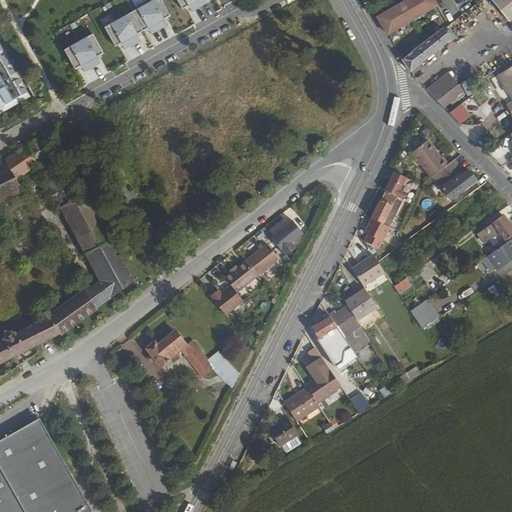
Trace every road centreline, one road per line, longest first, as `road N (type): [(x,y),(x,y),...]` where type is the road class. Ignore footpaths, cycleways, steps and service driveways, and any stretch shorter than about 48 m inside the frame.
road 1 (tertiary): [(363,172),(192,511)]
road 2 (unclassified): [(174,286),(319,169),(340,164),(363,172)]
road 3 (residential): [(71,106),(274,0)]
road 4 (unclassified): [(0,403),(110,339),(174,286)]
road 5 (residential): [(174,286),(71,106)]
road 6 (tertiary): [(511,193),(422,100),(387,88)]
